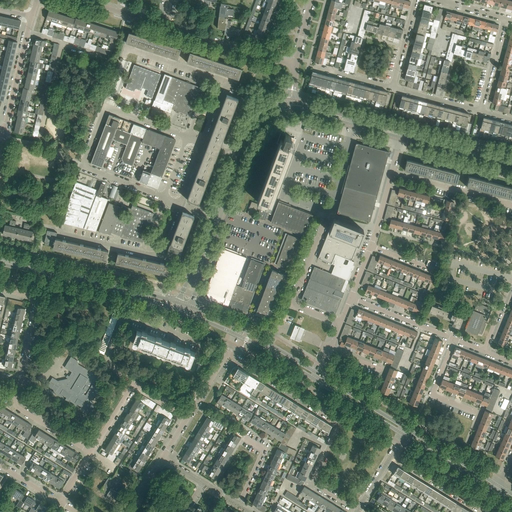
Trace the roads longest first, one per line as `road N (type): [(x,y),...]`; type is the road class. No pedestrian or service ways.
road 1 (residential): [(226,352),(335,420),(314,481),(357,510)]
road 2 (residential): [(340,323),(294,298),(352,124)]
road 3 (residential): [(164,197),(87,168),(84,160),(107,107),(187,134)]
road 4 (residential): [(294,65),(96,4)]
road 5 (residential): [(135,383),(108,358),(125,318),(202,343),(193,369)]
road 6 (tertiary): [(177,302),(0,257)]
road 7 (tertiary): [(0,263),(174,309)]
road 8 (residential): [(211,113),(218,79),(125,48),(122,56)]
road 9 (residential): [(60,234),(153,256),(169,227)]
road 10 (residential): [(511,204),(392,172)]
road 11 (residential): [(19,381),(37,302),(0,287)]
